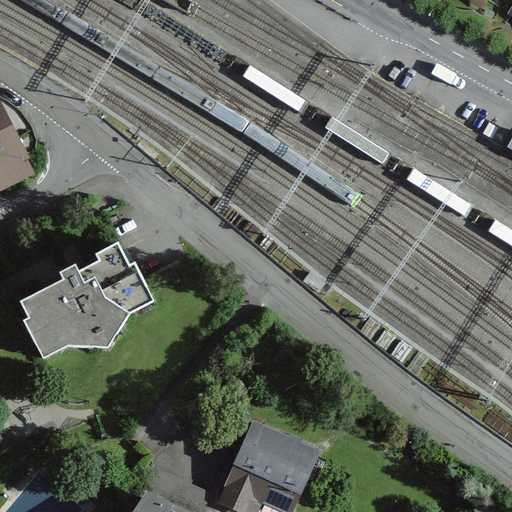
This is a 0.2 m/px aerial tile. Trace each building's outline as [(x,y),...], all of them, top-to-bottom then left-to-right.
[(36,141),(31,126),(19,111),(0,98),(0,192),(35,174),(28,160),(31,159),(27,153),(35,149),(36,141)] [(108,351),(130,316),(155,303),(135,264),(129,267),(117,244),(95,256),(99,262),(79,272),(76,266),(59,275),(63,281),(20,303),(28,319),(22,322),(43,361),(67,349),(108,351)] [(223,487),(226,488),(219,504),(236,511),(257,511),(262,503),(281,511),(293,511),(321,451),(253,421),(223,487)] [(199,511),(208,495),(154,470),(142,498),(150,501),(172,511),(199,511)] [(172,511),(150,501),(144,511),(172,511)]
